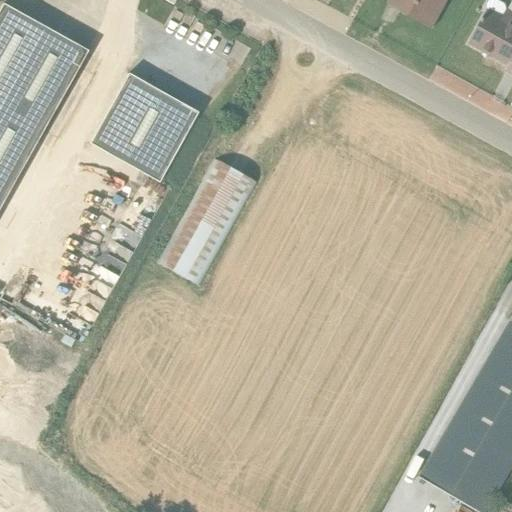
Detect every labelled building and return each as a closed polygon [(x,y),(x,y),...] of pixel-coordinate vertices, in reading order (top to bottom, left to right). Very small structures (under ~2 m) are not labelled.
[(400,13),(432,30),(448,0),(389,0),(387,5),(400,13)] [(505,6),(495,0),(494,0),(489,1),(486,6),(487,12),(468,45),(507,67),(505,72),(511,75),(511,1),(507,11),(506,10),(505,6)] [(0,200),(81,51),(0,6),(0,200)] [(195,113),(124,75),(86,146),(157,183),(195,113)] [(196,288),(253,186),(211,163),(156,264),(196,288)] [(511,319),(419,478),(477,511),(487,511),(511,470),(511,319)] [(511,511),(511,485),(509,484),(493,511),(511,511)]
